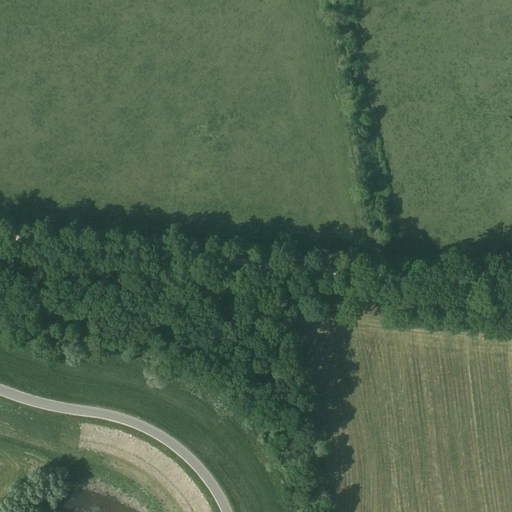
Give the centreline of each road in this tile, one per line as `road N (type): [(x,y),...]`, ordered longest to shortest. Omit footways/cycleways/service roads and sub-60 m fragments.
road 1 (track): [(511,289),(0,238)]
road 2 (unclassified): [(230,511),(211,477),(151,430),(0,390)]
